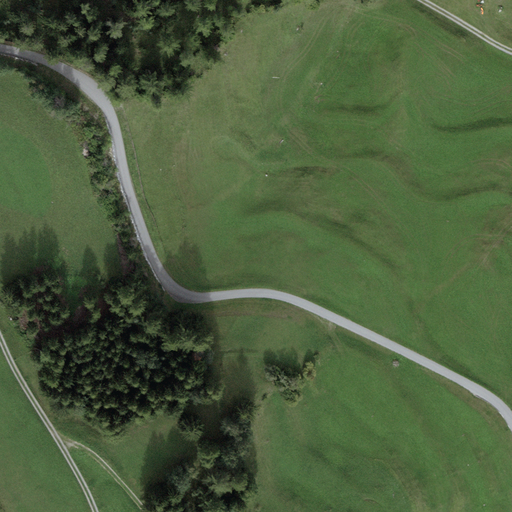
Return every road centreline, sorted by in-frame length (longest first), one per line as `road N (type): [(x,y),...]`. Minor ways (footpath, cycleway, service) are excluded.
road 1 (track): [(511,420),(472,386),(286,297),(174,290),(143,233),(106,105),(67,70),(0,48)]
road 2 (track): [(95,511),(0,341)]
